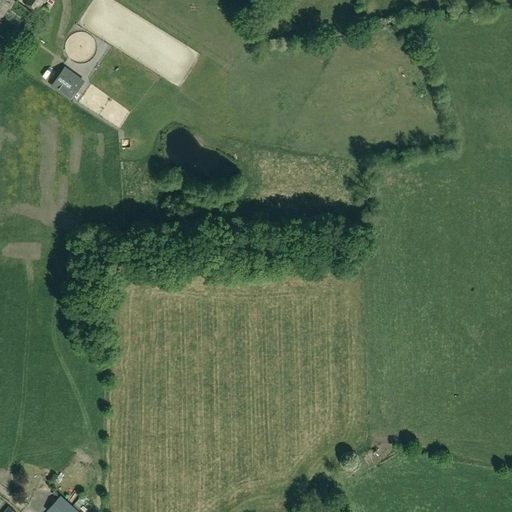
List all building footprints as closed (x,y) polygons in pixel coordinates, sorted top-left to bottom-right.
[(0,0),(0,15),(2,17),(11,4),(10,3),(12,0),(0,0)] [(29,0),(34,3),(30,8),(36,13),(45,0),(29,0)] [(373,0),(373,8),(383,8),(383,0),(373,0)] [(341,9),(341,17),(349,17),(349,8),(341,9)] [(287,18),(280,23),(284,29),(292,24),(287,18)] [(61,63),(50,80),(70,93),(81,76),(61,63)] [(92,509),(99,501),(90,493),(83,501),(92,509)] [(47,511),(79,511),(61,496),(47,511)] [(97,509),(98,511),(111,511),(106,503),(97,509)]
